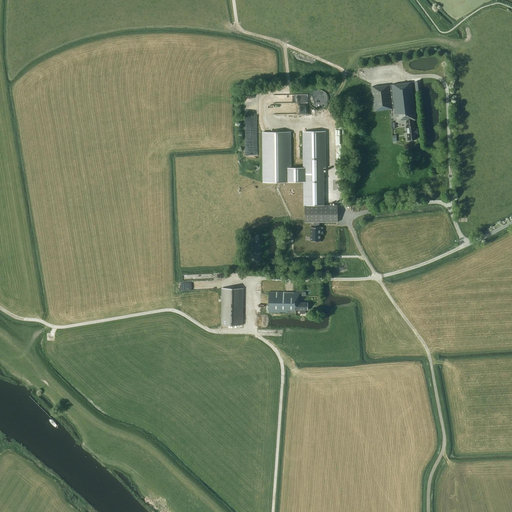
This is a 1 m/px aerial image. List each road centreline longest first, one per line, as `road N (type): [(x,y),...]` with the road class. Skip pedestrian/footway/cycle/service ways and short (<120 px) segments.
road 1 (track): [(0,308),(55,327),(167,310),(212,332),(260,337),(281,361),(272,511)]
road 2 (track): [(370,81),(238,29),(233,0)]
road 3 (track): [(301,185),(277,186),(290,215),(293,255),(363,256)]
